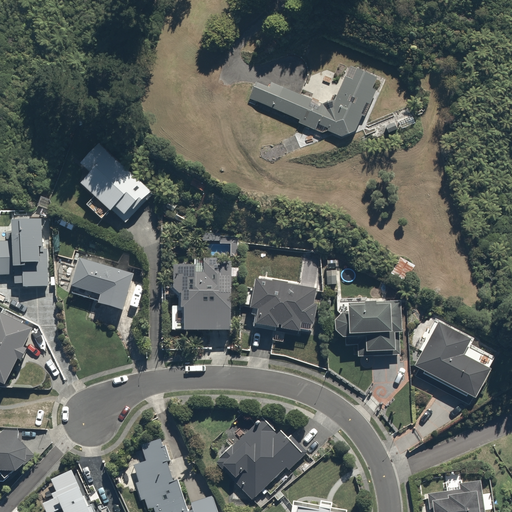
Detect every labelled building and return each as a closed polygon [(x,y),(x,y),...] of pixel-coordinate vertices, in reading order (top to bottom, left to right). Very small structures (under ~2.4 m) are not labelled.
[(245,100),(332,136),(332,137),(333,137),(334,137),(335,137),(336,137),(337,137),(338,137),(339,137),(340,137),(341,137),(342,137),(343,137),(343,136),(344,136),(345,136),(346,136),(346,135),(347,135),(348,134),(349,134),(350,133),(351,132),(352,131),(353,130),(354,129),(354,128),(355,127),(376,78),(347,66),(330,107),(255,76),(245,100)] [(409,113),(387,122),(392,133),(414,124),(409,113)] [(83,171),(74,181),(103,207),(107,202),(125,218),(151,190),(96,139),(74,163),(83,171)] [(0,274),(8,274),(8,287),(46,286),(43,216),(6,217),(7,238),(0,237),(0,274)] [(127,271),(75,256),(64,293),(116,309),(127,271)] [(175,290),(174,314),(168,314),(168,328),(173,329),(224,331),(231,331),(232,301),(225,300),(227,263),(188,261),(187,266),(168,265),(167,290),(175,290)] [(252,309),(250,322),(295,330),(296,322),(306,324),(313,287),(252,276),(246,308),(252,309)] [(342,340),(342,349),(351,348),(351,359),(400,358),(399,300),(341,301),(341,310),(329,319),(328,330),(342,340)] [(20,353),(32,329),(0,313),(0,380),(14,351),(20,353)] [(435,321),(408,367),(411,378),(463,408),(485,369),(459,354),(468,339),(435,321)] [(260,418),(217,458),(252,496),(295,456),(260,418)] [(10,436),(0,434),(0,470),(7,471),(9,471),(10,470),(11,470),(13,469),(14,469),(15,468),(16,467),(17,466),(18,465),(19,464),(20,463),(21,462),(21,460),(22,459),(22,458),(23,456),(23,455),(23,454),(23,452),(23,451),(22,449),(22,448),(22,447),(21,445),(20,444),(20,443),(19,442),(18,441),(17,440),(16,439),(15,438),(14,437),(12,437),(11,436),(10,436)] [(145,461),(130,467),(135,480),(131,482),(137,500),(141,499),(145,511),(183,511),(158,437),(139,444),(145,461)] [(50,497),(38,502),(42,511),(94,511),(74,466),(48,478),(53,490),(48,492),(50,497)] [(443,491),(426,492),(428,511),(480,511),(478,480),(461,482),(461,478),(442,480),(443,491)] [(216,511),(211,494),(188,500),(191,511),(216,511)] [(326,507),(327,500),(313,498),(312,504),(289,501),(287,511),(342,511),(343,509),(326,507)]
